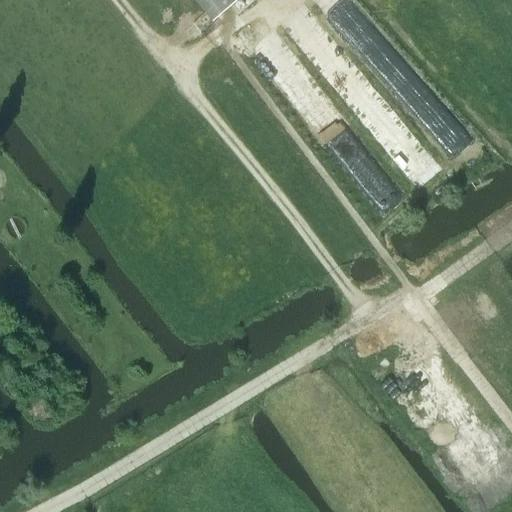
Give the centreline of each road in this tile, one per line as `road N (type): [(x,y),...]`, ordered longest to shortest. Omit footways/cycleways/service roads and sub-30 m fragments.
road 1 (track): [(370,315),(119,0)]
road 2 (track): [(45,511),(370,315)]
road 3 (track): [(511,427),(413,298),(511,226)]
